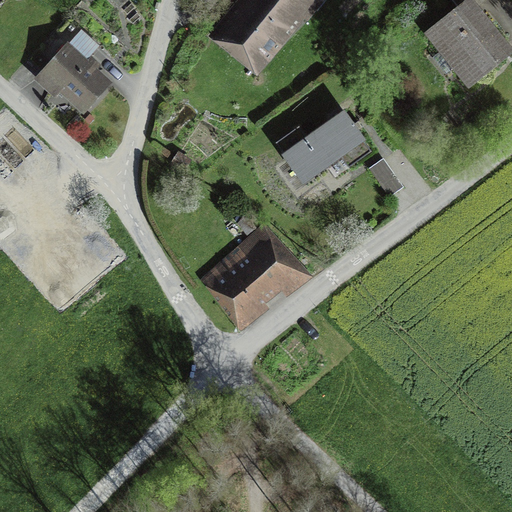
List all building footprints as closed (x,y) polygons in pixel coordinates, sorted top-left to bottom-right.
[(326,2),(323,0),(244,0),(212,41),(263,81),(326,2)] [(448,0),(458,14),(425,38),(466,93),(511,59),(511,51),(490,22),(502,13),(492,0),(448,0)] [(109,87),(67,46),(30,84),(72,125),(109,87)] [(344,119),(282,159),(302,189),(364,148),(344,119)] [(389,165),(372,175),(387,200),(404,189),(389,165)] [(200,285),(238,332),(306,279),(268,231),(200,285)]
